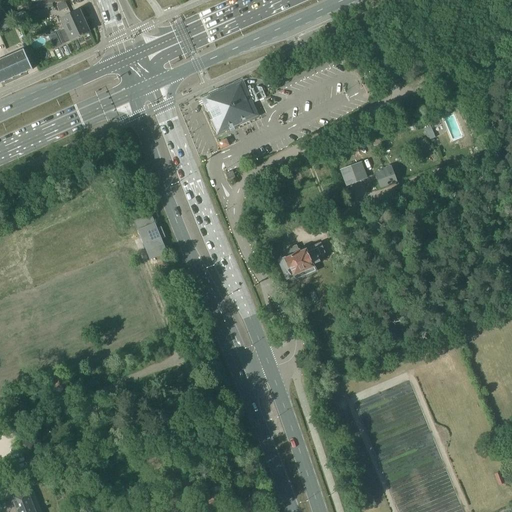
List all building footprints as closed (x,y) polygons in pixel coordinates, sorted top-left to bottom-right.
[(57,6),(59,11),(67,8),(65,2),(57,6)] [(57,33),(62,45),(89,33),(82,18),(83,17),(80,13),(79,13),(79,12),(61,19),(63,23),(61,24),(64,30),(57,33)] [(7,21),(0,23),(0,31),(10,27),(8,21),(7,21)] [(0,83),(2,82),(3,83),(4,82),(11,79),(12,79),(12,78),(18,75),(19,76),(20,75),(22,73),(24,72),(25,73),(26,73),(26,72),(25,72),(30,70),(32,71),(33,69),(32,69),(24,52),(24,51),(23,50),(22,52),(17,54),(17,53),(16,54),(16,55),(15,55),(12,57),(11,56),(10,56),(10,57),(4,60),(3,59),(2,60),(2,61),(1,61),(0,61),(0,83)] [(251,90),(250,86),(242,90),(241,88),(208,103),(211,111),(209,112),(213,120),(215,119),(220,130),(231,125),(233,127),(236,126),(235,123),(253,115),(249,105),(266,98),(261,88),(257,87),(251,90)] [(346,147),(339,150),(342,157),(349,154),(346,147)] [(368,177),(363,163),(356,165),(348,168),(349,171),(343,173),(348,185),(354,183),(354,184),(364,181),(363,179),(368,177)] [(382,187),(396,181),(391,167),(385,169),(385,171),(378,173),(380,181),(378,182),(379,184),(381,184),(382,187)] [(228,180),(235,177),(233,171),(226,174),(228,180)] [(157,230),(151,216),(135,222),(150,259),(166,253),(160,239),(164,237),(161,228),(157,230)] [(284,259),(281,260),(289,278),(295,276),(297,279),(298,279),(304,276),(316,271),(315,268),(314,266),(320,264),(321,263),(319,258),(318,257),(326,254),(324,248),(322,244),(306,250),(303,251),(302,251),(302,249),(300,250),(298,246),(294,248),(295,249),(292,251),(291,249),(288,251),(290,257),(284,259)] [(495,475),(499,486),(504,484),(499,473),(495,475)] [(27,489),(10,496),(11,497),(16,511),(35,511),(27,490),(27,489)]
